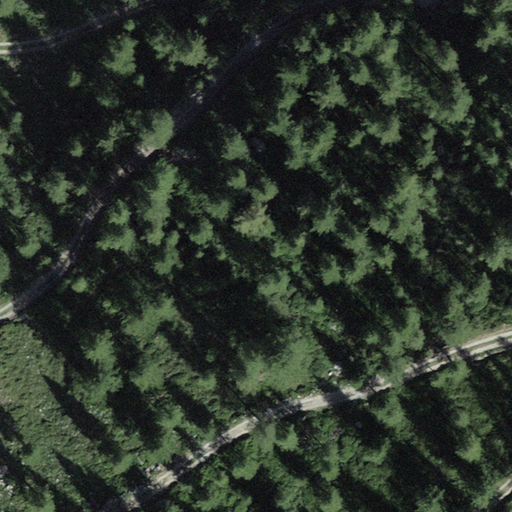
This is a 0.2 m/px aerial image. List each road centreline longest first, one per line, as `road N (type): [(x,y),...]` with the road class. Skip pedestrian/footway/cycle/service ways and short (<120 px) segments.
road 1 (track): [(361,0),(334,8),(163,133),(97,206),(51,275),(0,317)]
road 2 (track): [(120,511),(185,459),(268,415),(511,351)]
road 3 (track): [(0,50),(73,41),(180,0)]
